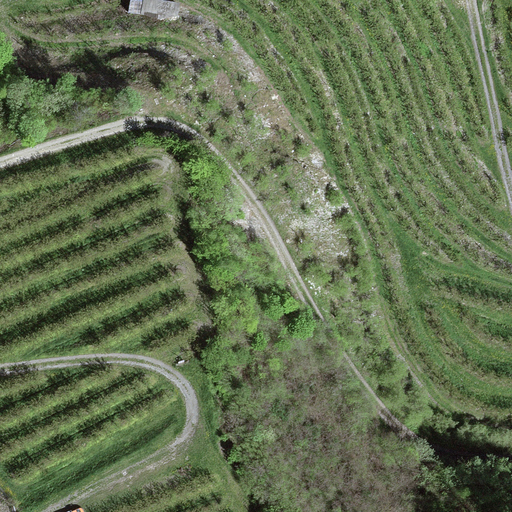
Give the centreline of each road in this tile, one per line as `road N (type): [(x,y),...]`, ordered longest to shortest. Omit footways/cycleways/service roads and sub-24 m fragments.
road 1 (track): [(153,117),(195,135),(235,177),(316,314),(394,422),(422,442),(511,458)]
road 2 (track): [(0,366),(132,361),(163,370),(189,396),(189,427)]
road 3 (track): [(0,23),(30,60),(143,87),(158,104),(153,117)]
road 4 (track): [(511,193),(470,0)]
road 5 (track): [(153,117),(0,164)]
